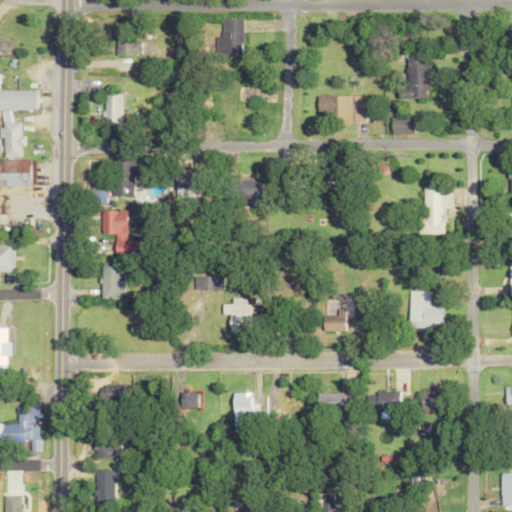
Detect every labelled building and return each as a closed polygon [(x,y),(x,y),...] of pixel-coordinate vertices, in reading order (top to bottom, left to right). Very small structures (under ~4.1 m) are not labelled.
[(239,19),(218,18),(217,38),(210,38),(210,56),(238,56),(239,19)] [(136,55),(136,35),(112,36),(113,56),(136,55)] [(405,99),(428,98),(428,64),(422,64),(422,57),(405,57),(405,99)] [(31,90),(0,90),(0,158),(18,158),(18,147),(22,147),(22,135),(17,135),(17,122),(7,122),(7,110),(31,110),(31,90)] [(117,124),(118,95),(101,94),(100,123),(117,124)] [(342,124),(366,123),(365,95),(315,96),(316,117),(341,116),(342,124)] [(410,117),(389,118),(389,134),(410,134),(410,117)] [(0,185),(32,186),(32,160),(0,159),(0,185)] [(134,161),(111,161),(110,197),(133,197),(134,161)] [(173,198),(194,197),(193,168),(172,169),(173,198)] [(256,203),(258,182),(242,180),(241,190),(243,191),(242,202),(256,203)] [(419,188),(421,233),(439,233),(438,208),(448,208),(447,188),(419,188)] [(123,211),(98,211),(99,236),(124,235),(123,211)] [(140,241),(112,241),(113,256),(141,255),(140,241)] [(0,272),(11,272),(11,245),(0,245),(0,272)] [(98,299),(121,299),(122,263),(99,263),(98,299)] [(221,291),(222,277),(192,276),(192,290),(221,291)] [(427,290),(407,290),(407,326),(438,327),(438,306),(427,306),(427,290)] [(221,303),(220,314),(229,314),(228,330),(242,330),(242,321),(250,321),(250,310),(252,310),(252,304),(244,304),(244,297),(230,296),(230,303),(221,303)] [(322,330),(344,330),(345,308),(338,308),(338,315),(322,314),(322,330)] [(511,386),(502,386),(502,404),(511,403),(511,386)] [(439,410),(439,390),(418,390),(418,410),(439,410)] [(399,405),(399,391),(374,391),(374,411),(389,410),(389,405),(399,405)] [(195,407),(196,392),(180,392),(180,406),(195,407)] [(255,404),(249,404),(249,392),(229,392),(230,421),(256,420),(255,404)] [(287,410),(298,410),(298,394),(277,394),(277,421),(287,421),(287,410)] [(408,428),(416,428),(415,405),(407,406),(408,428)] [(15,423),(0,423),(0,441),(28,442),(28,450),(37,450),(37,407),(15,407),(15,423)] [(119,457),(119,441),(91,442),(91,458),(119,457)] [(113,503),(114,470),(93,469),(92,502),(113,503)] [(511,471),(497,472),(497,504),(511,503),(511,471)] [(428,476),(407,477),(408,492),(429,492),(428,476)] [(331,511),(331,497),(316,497),(316,511),(331,511)]
